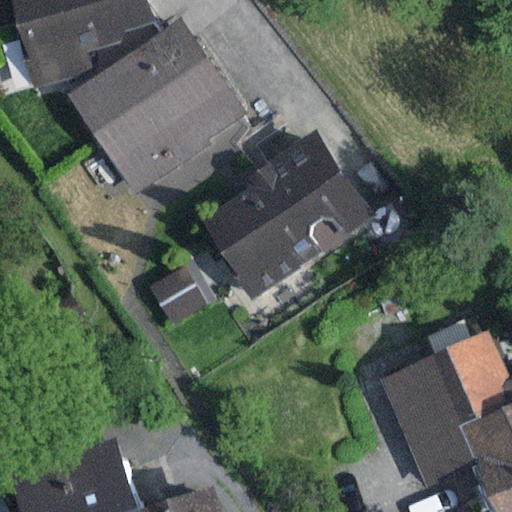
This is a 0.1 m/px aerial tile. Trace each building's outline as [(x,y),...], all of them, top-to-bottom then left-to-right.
[(0,0),(0,30),(23,25),(16,0),(0,0)] [(152,0),(16,0),(23,25),(30,51),(25,52),(35,91),(96,74),(90,54),(123,45),(128,31),(159,23),(152,0)] [(250,115),(186,19),(70,96),(138,197),(214,146),(211,141),(250,115)] [(377,218),(319,133),(254,177),(253,191),(206,222),(230,258),(225,261),(253,302),(261,297),(278,322),(318,295),(300,269),(377,218)] [(208,307),(185,269),(150,289),(173,327),(208,307)] [(85,318),(74,296),(45,311),(57,333),(85,318)] [(447,349),(392,373),(440,483),(491,461),(511,510),(511,350),(502,327),(486,333),(479,315),(439,332),(447,349)] [(31,466),(46,511),(149,511),(148,508),(125,435),(31,466)] [(222,511),(215,487),(148,508),(149,511),(222,511)] [(11,511),(0,493),(0,511),(11,511)]
